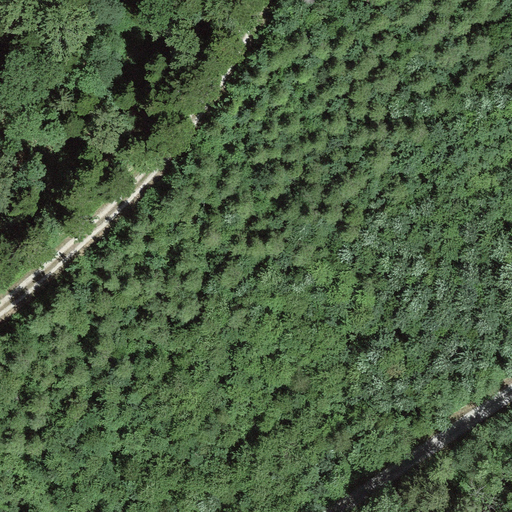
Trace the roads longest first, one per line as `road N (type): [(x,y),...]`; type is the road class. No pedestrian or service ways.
road 1 (track): [(258,0),(229,56),(141,181),(0,309)]
road 2 (track): [(338,511),(511,395)]
